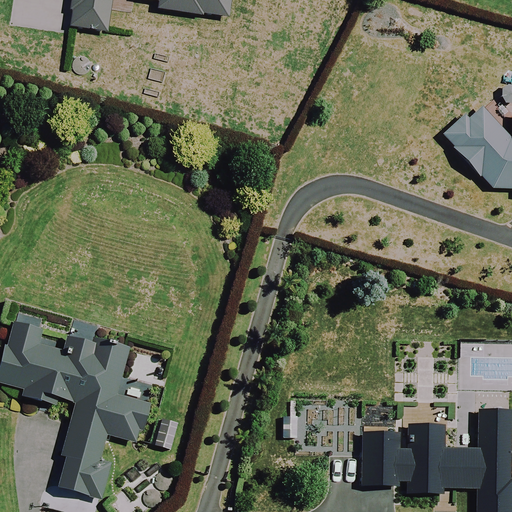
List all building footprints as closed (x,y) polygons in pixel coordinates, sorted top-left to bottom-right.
[(67,0),(71,0),(66,29),(105,35),(110,0),(131,0),(131,1),(158,5),(157,11),(225,22),(228,0),(67,0)] [(31,11),(28,26),(58,33),(62,18),(31,11)] [(481,104),(442,138),(451,148),(449,149),(488,191),(511,192),(511,116),(511,117),(511,137),(481,104)] [(98,328),(15,310),(7,349),(2,348),(0,358),(0,387),(22,392),(20,400),(50,406),(51,401),(74,406),(56,491),(102,501),(109,467),(98,465),(104,439),(138,447),(147,405),(118,399),(129,350),(95,343),(98,328)] [(156,467),(138,499),(159,511),(177,479),(156,467)] [(144,511),(130,491),(108,506),(112,511),(144,511)]
